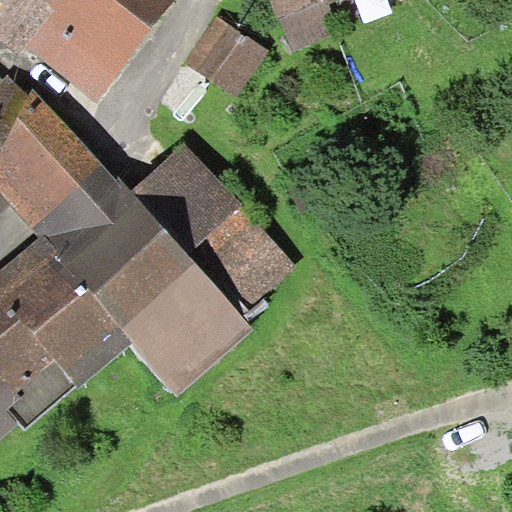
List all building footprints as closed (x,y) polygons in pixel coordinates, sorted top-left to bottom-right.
[(0,0),(0,38),(20,54),(25,48),(97,104),(176,0),(0,0)] [(322,0),(271,0),(279,18),(322,0)] [(325,0),(322,0),(279,18),(292,52),(340,32),(327,3),(325,0)] [(268,52),(215,17),(185,61),(239,97),(268,52)] [(0,152),(29,96),(8,75),(4,81),(0,76),(0,152)] [(94,155),(34,88),(29,96),(0,152),(0,192),(11,205),(24,220),(32,227),(103,164),(94,155)] [(103,164),(32,227),(39,235),(0,269),(0,441),(20,424),(7,410),(20,398),(16,393),(54,359),(77,385),(81,389),(132,344),(178,397),(254,330),(240,314),(295,266),(186,142),(132,190),(120,177),(116,180),(103,164)] [(0,214),(11,205),(0,192),(0,214)] [(77,385),(54,359),(16,393),(20,398),(7,410),(20,424),(25,429),(77,385)]
